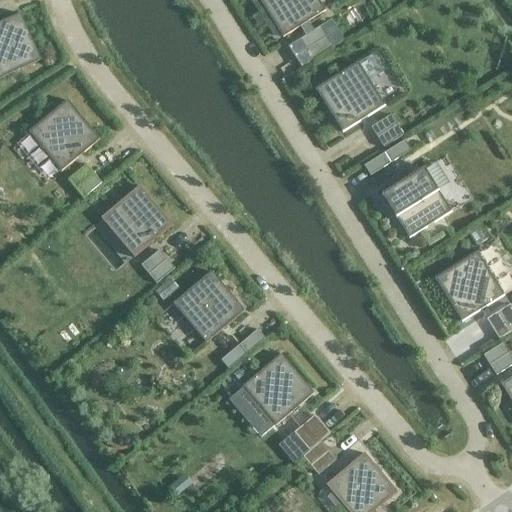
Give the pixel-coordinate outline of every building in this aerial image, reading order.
[(258,0),(283,39),(325,12),(317,0),(258,0)] [(0,79),(41,61),(20,14),(0,23),(0,79)] [(321,28),(301,40),(313,61),(334,48),(321,28)] [(358,64),(315,90),(343,134),(385,107),(369,82),(383,73),(372,56),(358,65),(358,64)] [(67,101),(29,133),(61,173),(100,141),(67,101)] [(391,116),(371,128),(383,149),(404,136),(391,116)] [(405,141),(364,167),(370,177),(411,151),(405,141)] [(10,158),(40,197),(52,187),(22,148),(10,158)] [(86,166),(68,181),(83,200),(102,184),(86,166)] [(382,196),(409,239),(452,213),(424,170),(382,196)] [(172,226),(139,187),(101,220),(134,259),(172,226)] [(159,251),(141,266),(156,285),(175,270),(159,251)] [(504,296),(477,253),(435,280),(462,323),(504,296)] [(212,273),(173,305),(206,344),(244,312),(212,273)] [(511,308),(510,305),(486,320),(499,341),(511,332),(511,308)] [(258,330),(221,361),(228,371),(265,340),(258,330)] [(511,357),(503,344),(483,356),(496,377),(511,366),(511,357)] [(243,388),(276,427),(314,395),(281,356),(243,388)] [(511,379),(501,386),(511,402),(511,379)] [(315,416),(294,434),(309,452),(321,442),(330,434),(315,416)] [(309,452),(302,458),(318,476),(336,461),(321,442),(309,452)] [(364,454),(326,486),(347,511),(375,511),(397,493),(364,454)]
